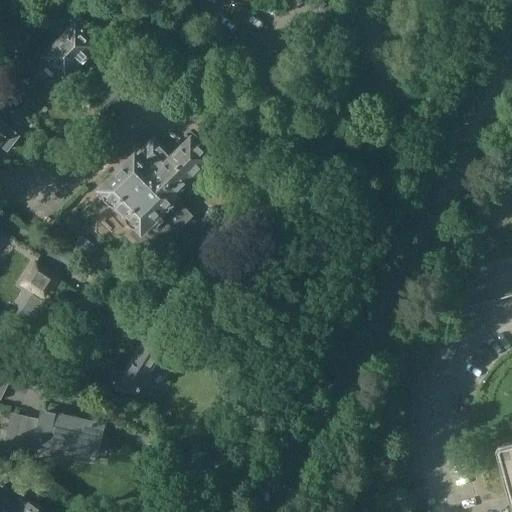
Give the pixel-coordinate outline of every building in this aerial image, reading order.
[(66,16),(76,25),(44,58),(66,79),(108,36),(71,11),(66,16)] [(118,112),(143,86),(125,69),(100,95),(118,112)] [(349,80),(328,119),(352,132),(372,93),(349,80)] [(2,121),(0,123),(0,146),(7,152),(20,136),(2,121)] [(136,157),(135,155),(98,191),(103,196),(103,201),(108,206),(113,206),(126,218),(126,223),(131,228),(136,229),(137,228),(141,233),(142,232),(159,249),(194,215),(177,198),(178,197),(175,194),(211,158),(192,139),(171,159),(154,140),(136,157)] [(511,152),(486,199),(486,214),(455,269),(466,309),(511,296),(511,152)] [(252,173),(248,168),(234,182),(264,214),(286,193),(259,165),(252,173)] [(99,248),(84,235),(76,246),(91,258),(99,248)] [(37,263),(23,285),(45,299),(59,278),(37,263)] [(142,346),(127,370),(110,359),(111,359),(110,358),(101,372),(100,372),(135,394),(137,391),(138,391),(141,388),(139,387),(158,358),(166,364),(175,350),(149,334),(148,335),(142,331),(149,320),(128,306),(114,327),(142,346)] [(3,342),(0,346),(0,351),(17,363),(22,356),(3,342)] [(8,444),(7,452),(20,454),(21,446),(37,450),(39,442),(72,449),(72,451),(88,454),(88,452),(96,454),(103,425),(83,421),(85,414),(70,411),(69,413),(51,409),(50,414),(43,413),(41,423),(26,420),(14,417),(8,444)] [(511,511),(511,446),(500,449),(498,452),(511,500),(511,504),(506,507),(507,511),(511,511)] [(21,499),(0,484),(0,503),(13,511),(41,511),(22,498),(21,499)]
